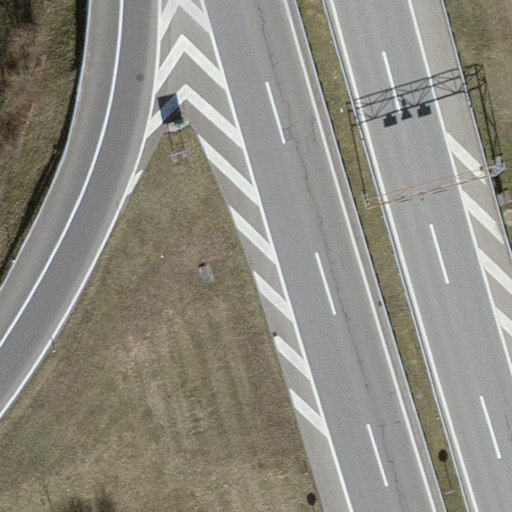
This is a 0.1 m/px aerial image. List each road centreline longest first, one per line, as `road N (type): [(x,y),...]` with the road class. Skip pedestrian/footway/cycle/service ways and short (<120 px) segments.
road 1 (motorway): [(247,0),(398,511)]
road 2 (motorway): [(511,487),(374,0)]
road 3 (motorway): [(134,0),(132,85),(96,211),(0,383)]
